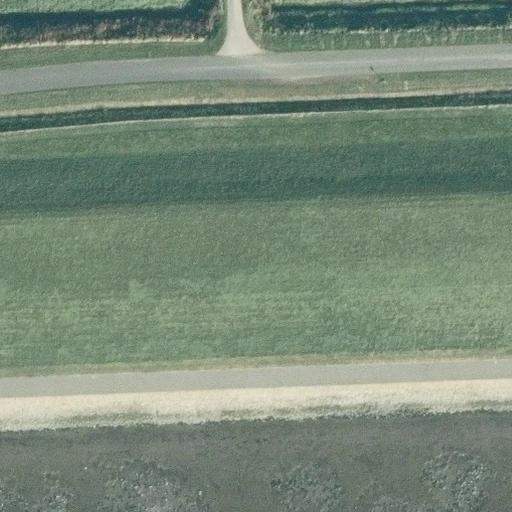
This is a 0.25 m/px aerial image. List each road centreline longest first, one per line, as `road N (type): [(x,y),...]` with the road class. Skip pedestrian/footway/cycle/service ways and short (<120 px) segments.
road 1 (track): [(511,372),(0,393)]
road 2 (residential): [(511,55),(240,64)]
road 3 (residential): [(240,64),(0,83)]
